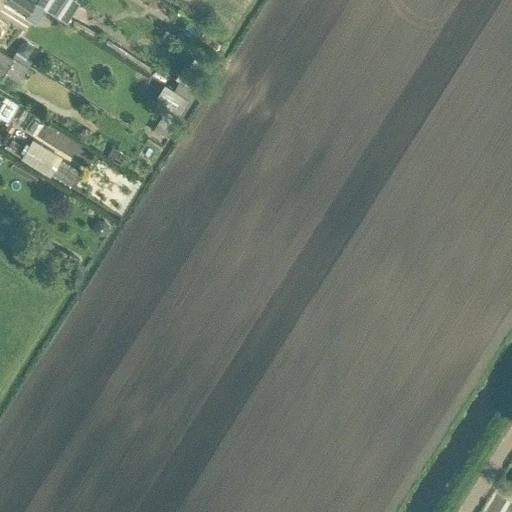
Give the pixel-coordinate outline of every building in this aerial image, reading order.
[(26,13),(33,2),(30,0),(6,0),(6,1),(26,13)] [(35,0),(35,1),(65,21),(76,5),(74,0),(35,0)] [(34,23),(43,8),(33,2),(24,18),(34,23)] [(20,43),(16,51),(26,58),(33,47),(25,42),(20,43)] [(0,71),(10,55),(0,48),(0,71)] [(0,74),(15,84),(28,62),(13,53),(0,73),(0,74)] [(188,88),(197,75),(194,73),(187,69),(186,68),(182,66),(174,79),(188,88)] [(176,116),(187,98),(166,85),(162,82),(151,100),(164,108),(152,126),(164,134),(176,116)] [(44,173),(56,153),(29,138),(17,157),(44,173)] [(0,157),(0,174),(13,182),(20,170),(0,157)]
